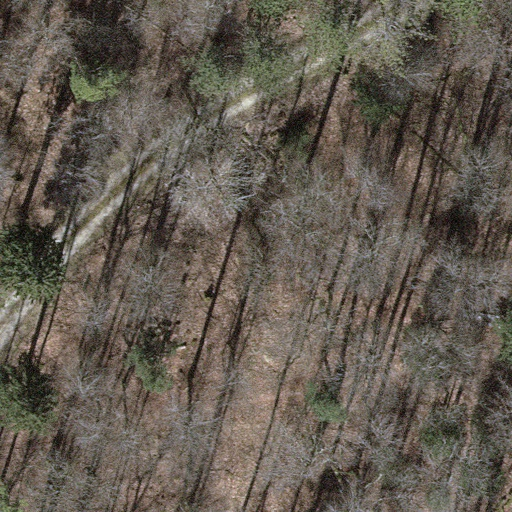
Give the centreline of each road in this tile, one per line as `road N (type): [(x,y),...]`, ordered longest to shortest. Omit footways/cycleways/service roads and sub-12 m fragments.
road 1 (track): [(405,0),(176,141),(35,277),(0,336)]
road 2 (track): [(0,439),(288,398),(511,355)]
road 3 (track): [(228,511),(288,398)]
